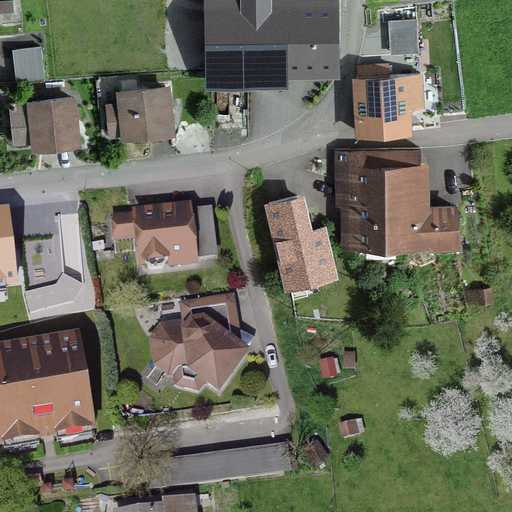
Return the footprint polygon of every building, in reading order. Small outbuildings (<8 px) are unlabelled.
[(333,0),(208,0),(210,78),(213,78),(213,68),(331,67),(331,75),(334,75),(333,4),(333,0)] [(23,50),(0,50),(0,81),(23,81),(23,50)] [(356,65),(359,133),(405,132),(404,106),(419,105),(417,75),(406,76),(406,71),(398,71),(398,76),(385,77),(385,64),(356,65)] [(123,131),(123,135),(168,131),(164,88),(119,93),(120,106),(105,107),(108,133),(123,131)] [(33,140),(34,145),(74,140),(69,98),(8,104),(12,142),(33,140)] [(419,208),(418,148),(377,149),(378,201),(393,201),(393,245),(400,245),(454,243),(452,207),(419,208)] [(335,180),(348,184),(348,247),(393,245),(393,201),(378,201),(377,149),(377,150),(349,150),(333,150),(334,166),(335,166),(335,180)] [(303,232),(295,196),(267,203),(275,238),(277,238),(287,281),(330,272),(319,228),(303,232)] [(0,281),(16,280),(7,206),(0,206),(0,281)] [(191,247),(187,212),(110,221),(112,240),(136,237),(139,263),(141,263),(148,271),(160,270),(165,260),(210,255),(209,244),(191,247)] [(488,288),(476,289),(478,304),(490,302),(488,288)] [(216,390),(242,355),(201,325),(162,332),(152,342),(156,365),(167,373),(190,370),(216,390)] [(0,444),(91,429),(76,342),(0,355),(0,444)] [(285,448),(271,450),(144,467),(147,492),(288,473),(285,448)] [(189,511),(189,503),(164,507),(164,511),(161,511),(189,511)]
